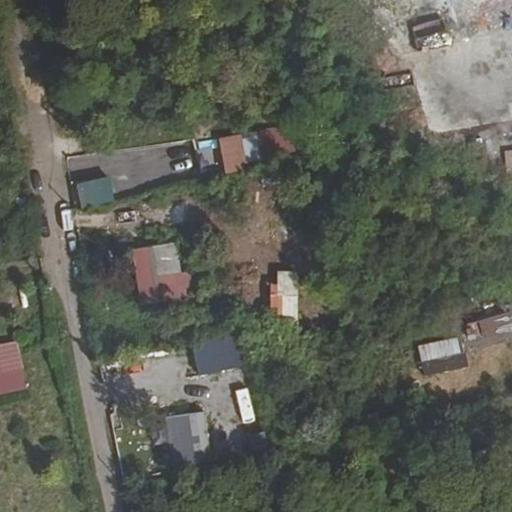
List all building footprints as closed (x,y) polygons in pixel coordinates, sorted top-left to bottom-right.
[(432,158),(474,157),(473,139),(447,140),(447,130),(431,131),(432,158)] [(261,167),(258,135),(218,139),(221,171),(261,167)] [(68,162),(74,184),(108,175),(102,153),(68,162)] [(79,208),(112,204),(109,178),(76,182),(79,208)] [(152,207),(154,219),(164,217),(161,206),(152,207)] [(152,244),(158,272),(178,268),(172,239),(152,244)] [(297,321),(298,272),(271,271),(270,320),(297,321)] [(484,340),(511,333),(511,329),(508,314),(479,321),(484,340)] [(233,333),(190,345),(199,377),(242,365),(233,333)] [(0,395),(27,389),(16,341),(0,344),(0,395)] [(421,362),(424,377),(467,369),(464,353),(421,362)] [(164,418),(172,469),(212,462),(204,412),(164,418)] [(222,420),(210,420),(210,448),(222,448),(222,420)]
